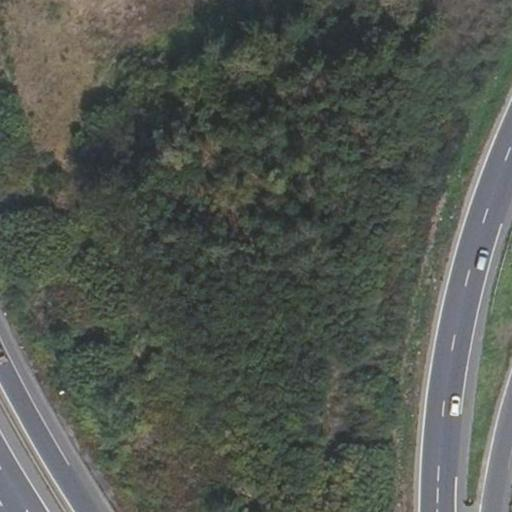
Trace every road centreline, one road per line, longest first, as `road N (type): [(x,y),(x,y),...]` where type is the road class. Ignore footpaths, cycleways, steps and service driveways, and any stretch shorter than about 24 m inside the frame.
road 1 (motorway): [(438,511),(460,320),(511,146)]
road 2 (motorway): [(84,511),(0,366)]
